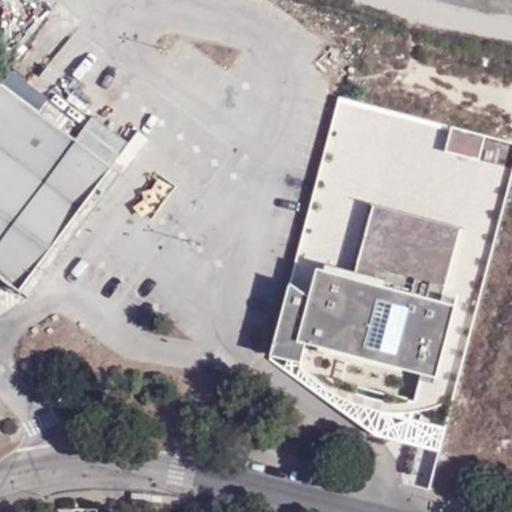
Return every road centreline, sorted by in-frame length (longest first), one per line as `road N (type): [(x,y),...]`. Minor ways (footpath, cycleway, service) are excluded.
road 1 (residential): [(98,462),(175,470),(352,511)]
road 2 (unknown): [(364,511),(364,464),(355,450),(217,357)]
